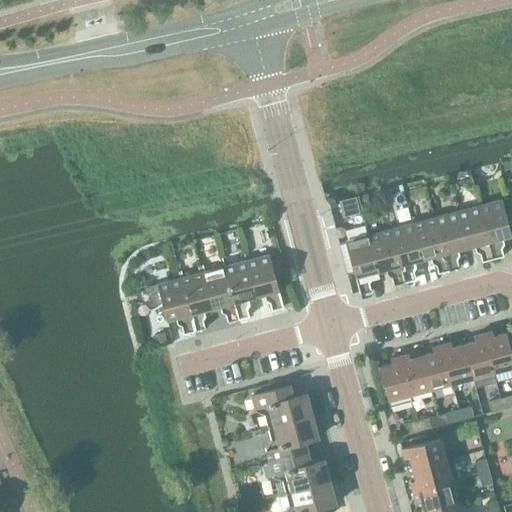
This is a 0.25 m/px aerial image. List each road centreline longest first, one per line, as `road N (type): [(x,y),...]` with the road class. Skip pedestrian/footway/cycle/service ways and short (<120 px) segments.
road 1 (unclassified): [(334,325),(255,20)]
road 2 (tertiary): [(25,67),(255,20)]
road 3 (unclassified): [(385,511),(334,325)]
road 4 (unclassified): [(334,325),(511,288)]
road 5 (unclassified): [(184,364),(334,325)]
